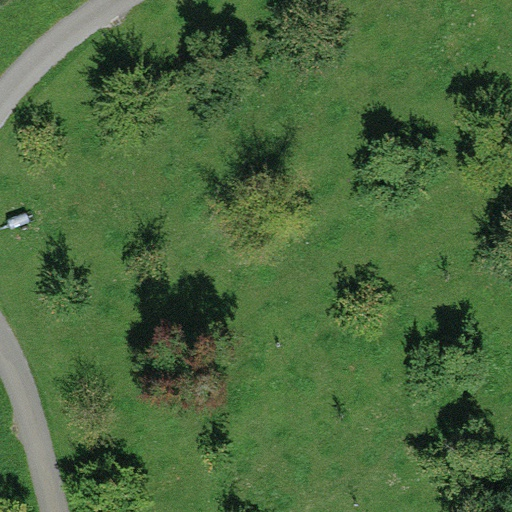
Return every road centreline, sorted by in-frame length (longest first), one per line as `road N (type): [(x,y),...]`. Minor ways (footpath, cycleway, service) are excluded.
road 1 (track): [(0,333),(49,448),(58,511)]
road 2 (unclassified): [(0,111),(31,66),(121,0)]
